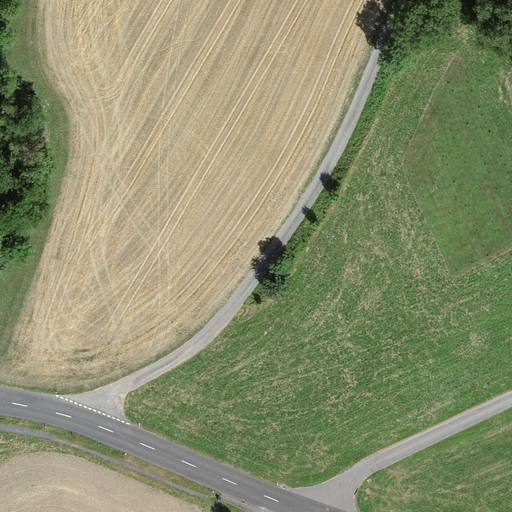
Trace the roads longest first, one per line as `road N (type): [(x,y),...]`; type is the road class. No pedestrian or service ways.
road 1 (track): [(403,0),(335,144),(244,301),(93,406)]
road 2 (tertiary): [(0,401),(88,421),(304,511)]
road 3 (unclassified): [(511,399),(349,480),(318,511)]
